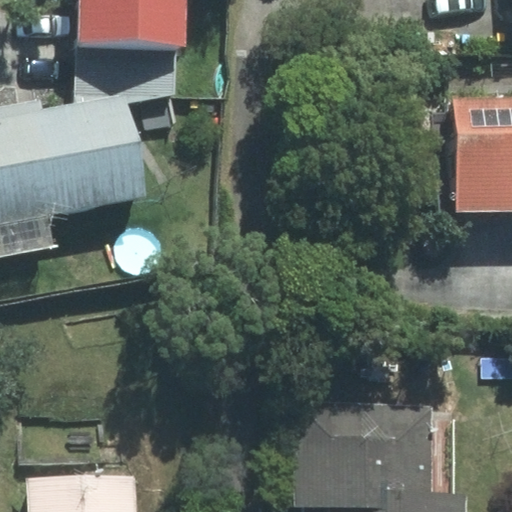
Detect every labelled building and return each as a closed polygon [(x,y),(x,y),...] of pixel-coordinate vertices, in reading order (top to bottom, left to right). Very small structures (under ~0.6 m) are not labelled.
[(59,0),(56,53),(160,60),(164,0),(59,0)] [(511,0),(494,0),(496,25),(511,23),(511,0)] [(0,109),(0,262),(34,256),(29,224),(126,207),(107,102),(29,116),(27,105),(0,109)] [(511,104),(433,106),(435,222),(511,220),(511,104)] [(414,502),(420,410),(280,402),(273,511),(445,511),(446,504),(414,502)] [(122,511),(123,485),(14,483),(13,511),(122,511)]
